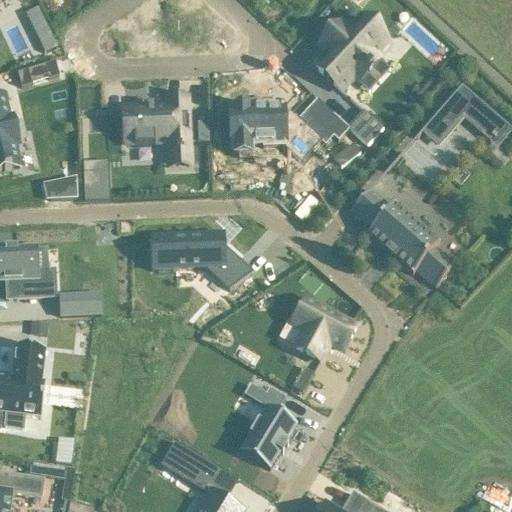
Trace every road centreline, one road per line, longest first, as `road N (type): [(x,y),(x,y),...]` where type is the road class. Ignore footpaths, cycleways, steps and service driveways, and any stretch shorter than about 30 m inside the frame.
road 1 (unclassified): [(0,216),(251,206),(374,310),(382,344),(282,511)]
road 2 (residential): [(218,0),(266,43),(254,62),(94,71),(78,34)]
